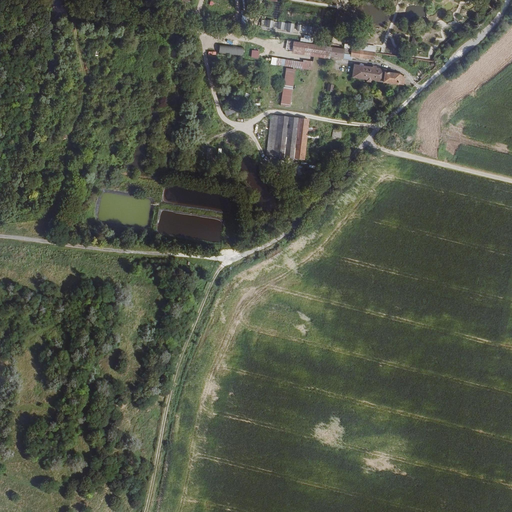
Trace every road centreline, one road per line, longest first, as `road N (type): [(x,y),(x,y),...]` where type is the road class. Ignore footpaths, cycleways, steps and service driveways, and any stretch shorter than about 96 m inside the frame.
road 1 (track): [(417,88),(389,69),(71,15),(81,99),(58,155)]
road 2 (track): [(145,511),(175,371),(213,277),(286,232),(366,143)]
road 3 (unclassified): [(505,0),(366,143),(511,181)]
road 4 (track): [(234,260),(0,236)]
road 5 (track): [(260,155),(261,123),(272,109),(378,129)]
road 6 (track): [(196,31),(218,114),(235,126),(261,123)]
